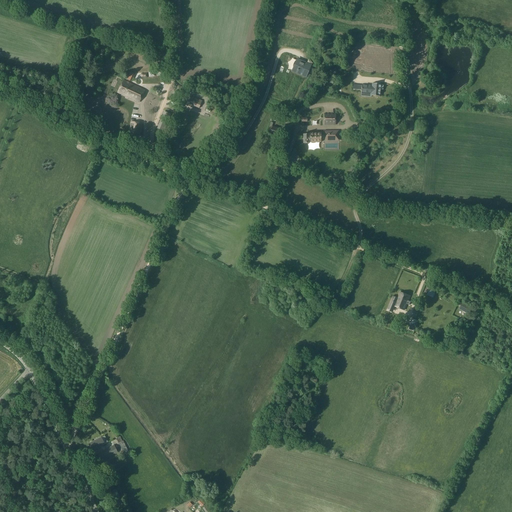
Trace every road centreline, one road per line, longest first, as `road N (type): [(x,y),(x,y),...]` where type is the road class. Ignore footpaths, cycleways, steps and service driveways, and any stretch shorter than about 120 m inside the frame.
road 1 (track): [(502,304),(187,179)]
road 2 (track): [(67,446),(187,179)]
road 3 (track): [(360,246),(353,202),(399,159),(411,125),(417,0)]
road 4 (unclassified): [(98,511),(29,369),(0,341)]
road 5 (track): [(187,179),(86,135),(65,91)]
